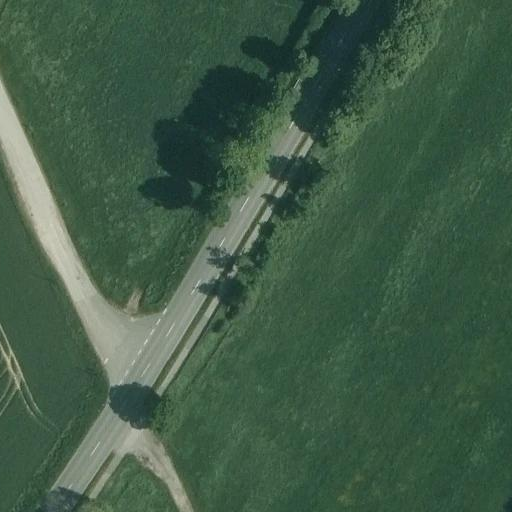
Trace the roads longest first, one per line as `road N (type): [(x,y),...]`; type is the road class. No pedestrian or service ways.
road 1 (tertiary): [(50,511),(130,394),(365,0)]
road 2 (track): [(130,394),(187,511)]
